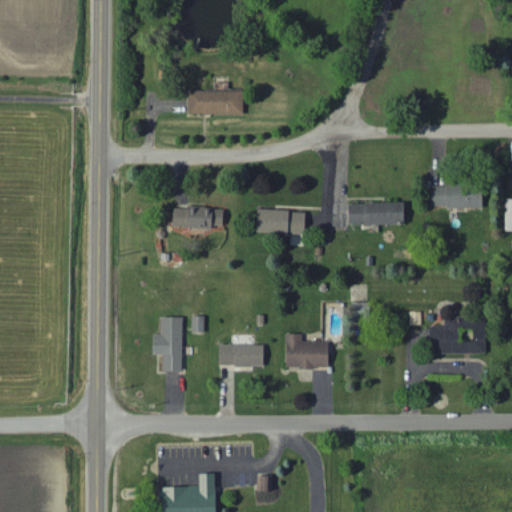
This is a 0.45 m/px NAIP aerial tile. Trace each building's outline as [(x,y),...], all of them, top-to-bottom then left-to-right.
[(246,117),(247,92),(190,91),(190,115),(246,117)] [(432,189),(433,209),(486,208),(486,188),(432,189)] [(351,205),(351,226),(409,225),(408,204),(351,205)] [(226,227),(227,210),(177,209),(176,229),(215,230),(215,227),(226,227)] [(261,234),(308,235),(309,212),(261,211),(261,234)] [(372,303),(355,304),(355,318),(372,318),(372,303)] [(207,318),(194,317),(194,333),(206,334),(207,318)] [(156,336),(156,356),(165,356),(165,372),(184,372),(185,319),(163,318),(163,336),(156,336)] [(488,355),(488,320),(447,320),(447,328),(433,328),(434,355),(488,355)] [(304,343),(304,336),(288,336),(288,369),(332,370),(332,344),(304,343)] [(266,368),(266,347),(221,346),(221,367),(266,368)] [(164,511),(220,511),(219,474),(202,474),(203,487),(164,487),(164,511)]
